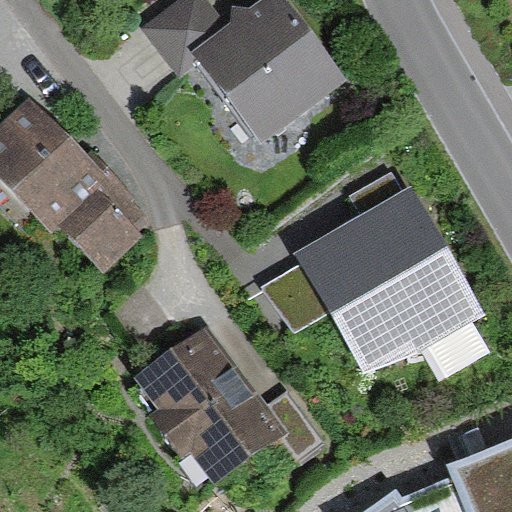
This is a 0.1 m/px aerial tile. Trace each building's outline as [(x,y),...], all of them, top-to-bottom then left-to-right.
[(262,144),(347,81),(286,0),(276,0),(238,28),(217,0),(184,0),(148,27),(183,73),(200,60),(262,144)] [(132,232),(147,216),(29,103),(0,133),(0,182),(106,285),(145,244),(132,232)] [(409,193),(296,259),(298,266),(259,286),(289,330),(324,312),(358,372),(483,321),(409,193)] [(287,466),(328,435),(294,391),(274,407),(217,333),(144,388),(221,487),(273,448),(287,466)] [(511,511),(511,451),(452,476),(466,511),(511,511)]
